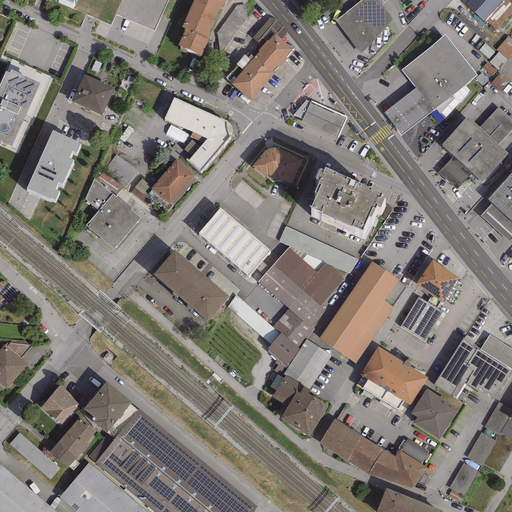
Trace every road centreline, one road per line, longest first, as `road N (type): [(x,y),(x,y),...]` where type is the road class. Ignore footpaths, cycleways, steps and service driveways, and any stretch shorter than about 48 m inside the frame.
road 1 (unclassified): [(263,122),(75,346)]
road 2 (residential): [(263,122),(0,2)]
road 3 (unclassified): [(75,346),(275,511)]
road 4 (primary): [(318,55),(427,201)]
road 5 (residential): [(263,122),(427,201)]
road 6 (residential): [(457,511),(350,475),(304,446)]
road 7 (track): [(350,97),(450,0)]
road 8 (primary): [(427,201),(511,305)]
